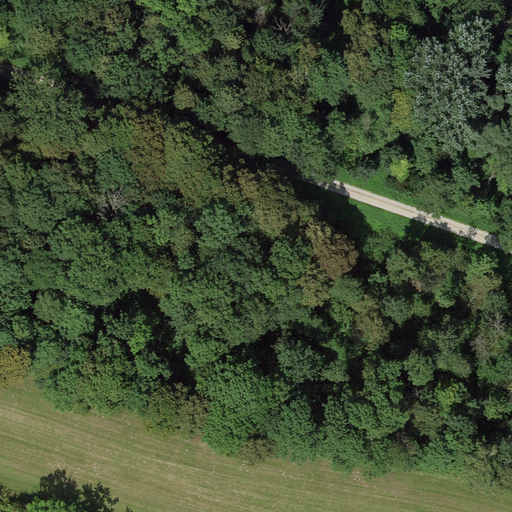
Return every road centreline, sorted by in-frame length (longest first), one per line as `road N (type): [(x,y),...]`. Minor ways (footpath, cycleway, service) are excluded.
road 1 (track): [(511,245),(0,70)]
road 2 (track): [(395,0),(511,28)]
